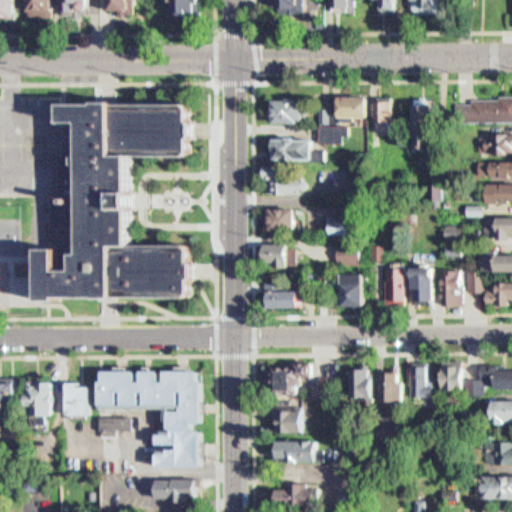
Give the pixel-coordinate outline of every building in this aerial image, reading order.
[(0,0),(0,15),(23,16),(23,0),(0,0)] [(34,0),(34,16),(61,16),(61,0),(34,0)] [(98,9),(98,0),(72,0),(72,9),(98,9)] [(142,0),(116,0),(116,10),(143,10),(142,0)] [(209,13),(208,0),(181,0),(181,13),(209,13)] [(277,0),(278,12),(308,12),(307,0),(277,0)] [(360,0),(338,0),(338,8),(360,8),(360,0)] [(402,0),(381,0),(382,8),(403,8),(402,0)] [(419,0),(419,10),(449,11),(448,0),(419,0)] [(376,94),(346,94),(346,116),(376,116),(376,94)] [(511,96),(473,96),(473,120),(511,120),(511,96)] [(309,98),(278,98),(278,121),(309,121),(309,98)] [(443,103),(420,103),(420,147),(443,147),(443,103)] [(73,106),(73,119),(93,120),(93,158),(66,158),(65,194),(65,202),(46,202),(46,227),(96,228),(96,253),(88,253),(88,263),(76,263),(76,246),(48,246),(48,300),(72,300),(72,295),(111,295),(132,295),(205,295),(205,278),(211,278),(211,258),(206,258),(206,244),(144,244),(144,206),(153,206),(153,188),(147,188),(147,153),(202,153),(202,135),(208,135),(209,123),(203,123),(203,106),(73,106)] [(322,121),(341,121),(341,106),(322,106),(322,121)] [(339,131),(341,131),(341,127),(324,126),(324,139),(338,139),(339,131)] [(489,152),(511,152),(511,132),(489,132),(489,152)] [(319,137),(278,137),(278,158),(319,158),(319,137)] [(494,175),(511,174),(511,159),(494,160),(494,175)] [(270,164),(270,193),(308,193),(308,170),(294,170),(294,164),(270,164)] [(511,182),(494,182),(494,200),(511,200),(511,182)] [(484,213),(484,205),(468,205),(468,213),(484,213)] [(267,228),(302,228),(302,208),(267,208),(267,228)] [(330,234),(360,234),(360,215),(330,215),(330,234)] [(511,215),(485,215),(485,228),(503,228),(503,237),(511,237),(511,215)] [(449,240),(464,238),(462,223),(447,225),(449,240)] [(338,242),(338,261),(360,260),(359,241),(338,242)] [(300,242),(270,242),(270,264),(300,264),(300,242)] [(511,250),(484,250),(484,269),(511,269),(511,250)] [(389,264),(407,263),(407,298),(389,299),(389,264)] [(440,299),(440,265),(422,265),(422,299),(440,299)] [(468,304),(468,291),(490,291),(489,270),(449,270),(450,304),(468,304)] [(344,271),(344,301),(365,301),(364,271),(344,271)] [(511,280),(492,280),(492,302),(511,302),(511,280)] [(307,289),(287,289),(287,281),(269,281),(269,306),(307,306),(307,289)] [(482,379),(471,378),(472,361),(448,361),(447,388),(474,389),(474,392),(482,392),(482,379)] [(511,386),(511,362),(488,363),(488,386),(511,386)] [(436,364),(415,364),(415,396),(436,396),(436,364)] [(356,397),(382,397),(382,368),(356,368),(356,397)] [(105,406),(179,405),(179,432),(160,433),(160,447),(161,466),(212,464),(211,429),(203,429),(203,423),(211,423),(210,369),(104,371),(105,406)] [(407,400),(407,370),(387,370),(387,400),(407,400)] [(335,394),(336,378),(325,377),(324,393),(335,394)] [(31,380),(31,415),(54,414),(54,380),(31,380)] [(0,381),(0,418),(5,418),(5,413),(17,413),(16,381),(0,381)] [(69,381),(70,413),(95,412),(94,386),(84,386),(84,381),(69,381)] [(511,419),(511,398),(500,399),(500,419),(511,419)] [(311,431),(311,405),(280,405),(280,431),(311,431)] [(103,416),(102,429),(132,429),(132,416),(103,416)] [(280,439),(280,460),(326,460),(326,439),(280,439)] [(511,439),(492,440),(492,462),(511,462),(511,439)] [(511,473),(493,473),(493,495),(511,495),(511,473)] [(50,489),(49,475),(31,475),(32,490),(50,489)] [(155,480),(155,500),(199,499),(199,480),(155,480)] [(283,505),(329,505),(329,484),(283,484),(283,505)]
